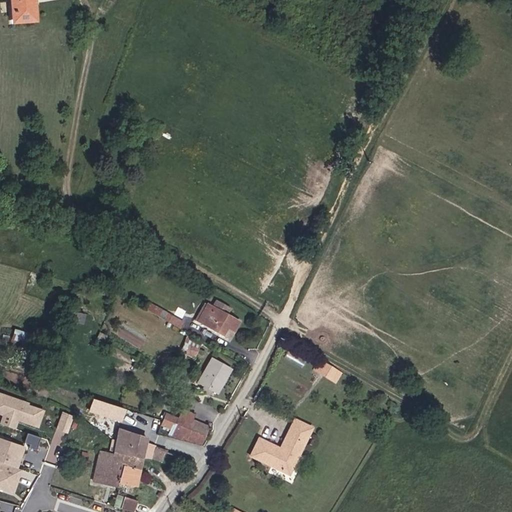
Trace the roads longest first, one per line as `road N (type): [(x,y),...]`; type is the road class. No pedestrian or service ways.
road 1 (track): [(279,325),(446,0)]
road 2 (residential): [(158,511),(203,462),(279,325)]
